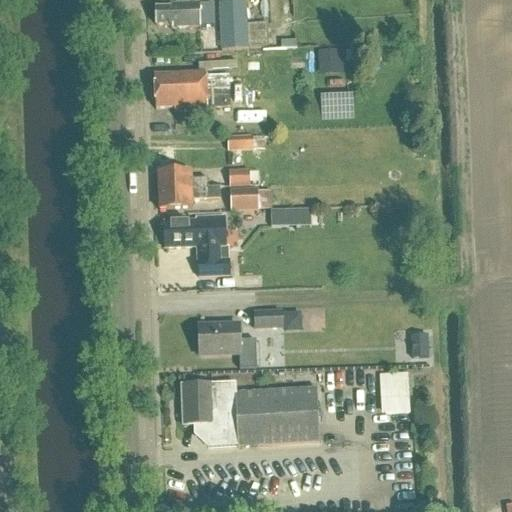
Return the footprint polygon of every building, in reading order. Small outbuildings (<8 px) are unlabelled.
[(219,6),(221,54),(264,52),(263,31),(247,32),(245,5),(219,6)] [(171,10),(171,14),(157,14),(158,28),(176,28),(176,31),(201,31),(200,9),(171,10)] [(341,55),(316,55),(317,79),(342,78),(341,55)] [(231,111),(230,106),(230,81),(229,79),(208,80),(207,78),(156,80),(157,99),(161,99),(162,112),(175,112),(175,115),(193,115),(193,117),(209,117),(209,112),(231,111)] [(252,140),(227,141),(228,158),(253,157),(252,140)] [(249,175),(229,175),(229,192),(250,192),(249,175)] [(157,195),(199,193),(207,193),(207,183),(192,184),(192,177),(157,178),(157,195)] [(207,193),(199,193),(157,195),(158,213),(193,211),(193,203),(220,202),(220,193),(207,193)] [(230,196),(231,217),(258,216),(257,195),(230,196)] [(311,213),(270,214),(271,230),(311,229),(311,213)] [(225,222),(196,223),(196,227),(164,228),(165,254),(198,253),(198,266),(198,267),(198,283),(230,281),(230,265),(220,266),(219,252),(226,252),(225,239),(225,222)] [(254,317),(255,334),(283,334),(283,316),(254,317)] [(239,329),(200,331),(201,361),(240,359),(239,329)] [(413,338),(412,366),(428,366),(428,338),(413,338)] [(409,416),(407,378),(384,379),(386,417),(409,416)] [(186,430),(194,430),(194,439),(208,451),(239,449),(240,451),(320,445),(316,392),(236,398),(235,386),(184,388),(186,430)]
